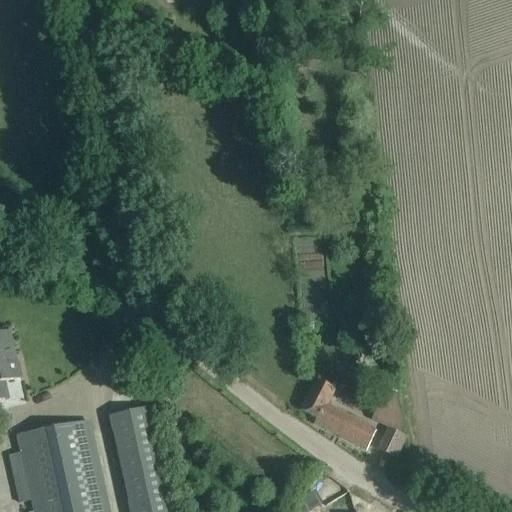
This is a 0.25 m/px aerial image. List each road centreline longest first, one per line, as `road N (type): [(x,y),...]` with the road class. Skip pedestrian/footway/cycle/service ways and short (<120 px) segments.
road 1 (unclassified): [(423,511),(330,461),(158,317),(139,271),(82,0)]
road 2 (track): [(146,298),(0,264)]
